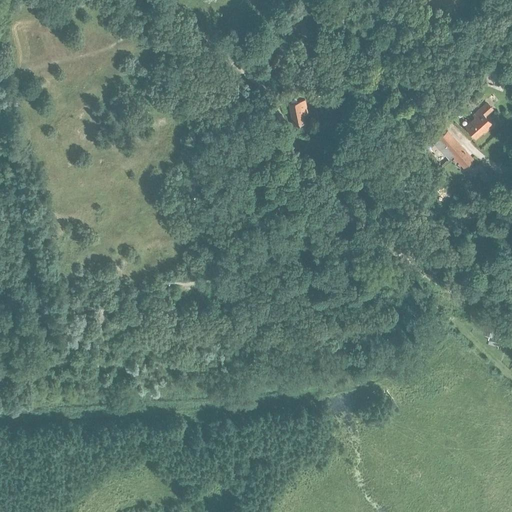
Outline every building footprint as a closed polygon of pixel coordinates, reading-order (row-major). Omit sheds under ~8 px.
[(341,28),(333,22),(329,27),(322,22),(317,29),(324,35),(327,30),(335,36),(341,28)] [(277,51),(270,66),(274,69),(282,54),(277,51)] [(314,87),(325,85),(324,75),(313,77),(314,87)] [(307,113),(305,101),(305,99),(288,102),(293,124),(304,122),(302,114),(307,113)] [(465,126),(475,137),(486,127),(488,129),(492,124),(484,116),(492,109),(487,103),(473,115),(475,117),(465,126)] [(434,143),(441,151),(443,150),(450,158),(453,154),(464,166),(472,159),(447,131),(439,138),(434,143)] [(511,335),(492,329),(488,338),(511,346),(511,335)]
